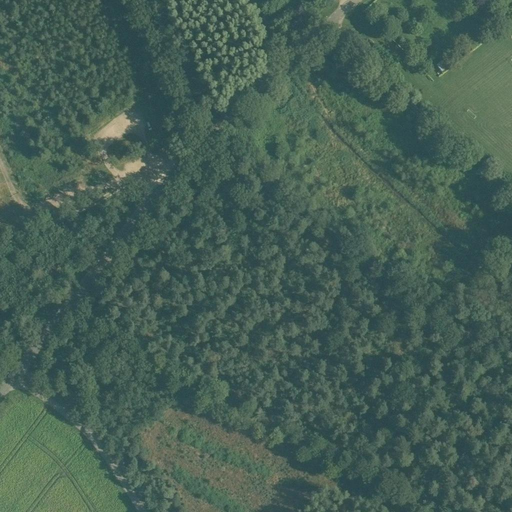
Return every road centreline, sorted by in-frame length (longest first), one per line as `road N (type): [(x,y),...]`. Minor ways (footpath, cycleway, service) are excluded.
road 1 (tertiary): [(13,374),(173,173),(354,0)]
road 2 (track): [(432,511),(65,308)]
road 3 (track): [(511,193),(366,63),(331,20)]
road 4 (track): [(133,121),(99,144),(126,185),(108,184),(53,207),(23,207),(0,160)]
road 5 (track): [(177,169),(155,164),(115,192),(0,246)]
road 6 (unclassified): [(142,511),(96,442),(13,374)]
